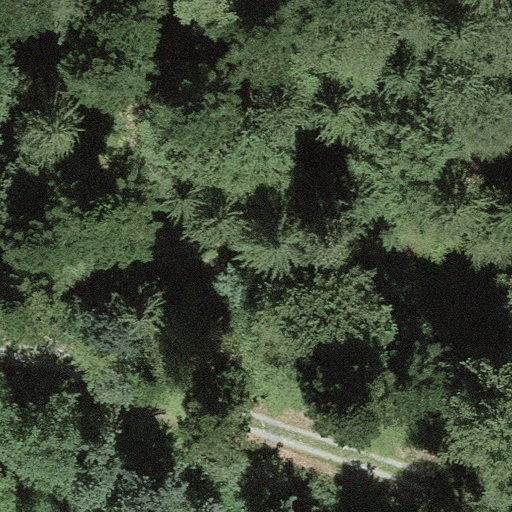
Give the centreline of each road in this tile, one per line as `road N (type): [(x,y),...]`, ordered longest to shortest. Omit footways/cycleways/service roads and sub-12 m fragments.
road 1 (track): [(494,511),(448,484),(0,348)]
road 2 (track): [(511,220),(0,290)]
